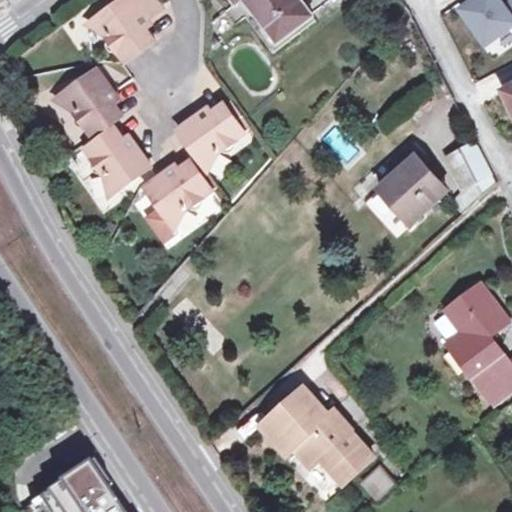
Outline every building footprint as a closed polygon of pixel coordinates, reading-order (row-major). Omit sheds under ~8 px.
[(106,39),(125,65),(153,45),(144,32),(139,25),(144,21),(159,10),(152,0),(124,0),(87,27),(106,39)] [(298,0),(231,0),(272,55),(315,23),(298,0)] [(511,1),(505,8),(499,0),(473,0),(461,9),(487,45),(511,26),(511,1)] [(139,25),(144,32),(149,28),(144,21),(139,25)] [(74,114),(93,140),(121,119),(111,106),(106,99),(111,95),(95,73),(55,102),(74,114)] [(511,85),(503,90),(511,106),(511,85)] [(106,99),(111,106),(117,103),(111,95),(106,99)] [(230,106),(224,110),(241,133),(247,129),(230,106)] [(200,117),(177,133),(197,161),(206,174),(217,155),(243,136),(241,133),(224,110),(223,108),(210,117),(203,122),(200,117)] [(200,117),(203,122),(210,117),(206,112),(200,117)] [(114,131),(85,152),(104,178),(109,199),(150,170),(133,147),(128,151),(123,144),(114,131)] [(128,140),(123,144),(128,151),(133,147),(128,140)] [(476,144),(459,154),(475,184),(493,176),(476,144)] [(475,184),(459,154),(446,160),(463,193),(453,202),(464,214),(497,184),(493,176),(475,184)] [(414,156),(378,189),(411,224),(446,192),(414,156)] [(197,161),(191,165),(210,191),(216,187),(206,174),(197,161)] [(171,179),(167,174),(144,190),(159,210),(145,220),(164,245),(177,235),(174,231),(185,212),(211,193),(210,191),(191,165),(178,174),(171,179)] [(167,174),(171,179),(178,174),(174,169),(167,174)] [(511,391),(511,369),(509,365),(488,338),(508,323),(480,286),(446,311),(448,314),(463,333),(450,343),(447,346),(469,377),(471,376),(494,405),(511,391)] [(463,333),(448,314),(435,324),(450,343),(463,333)] [(305,389),(266,423),(292,452),(294,450),(311,469),(320,460),(345,486),(375,458),(350,431),(341,439),(326,422),(331,417),(305,389)] [(341,439),(350,431),(335,414),(331,417),(326,422),(341,439)] [(292,452),(266,423),(261,428),(287,456),(292,452)] [(130,511),(97,461),(41,499),(50,511),(130,511)] [(360,483),(378,501),(398,482),(380,463),(360,483)]
